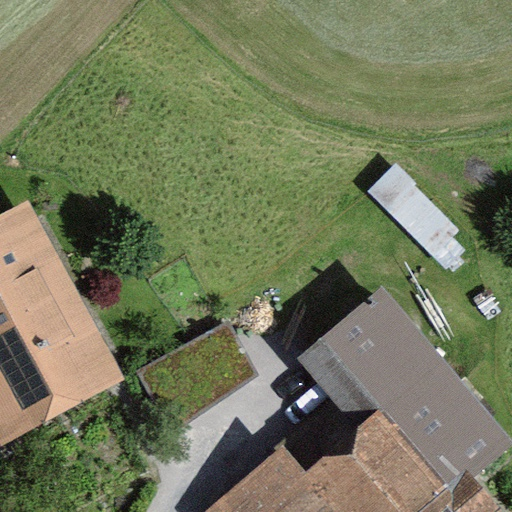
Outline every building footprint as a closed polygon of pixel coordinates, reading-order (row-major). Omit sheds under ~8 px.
[(437,241),(461,220),(402,156),(379,177),(437,241)] [(0,398),(12,421),(95,376),(17,228),(0,236),(0,398)] [(325,348),(359,388),(447,490),(503,442),(382,300),(325,348)] [(238,308),(146,350),(173,408),(265,367),(238,308)] [(466,511),(447,490),(359,388),(211,511),(466,511)]
